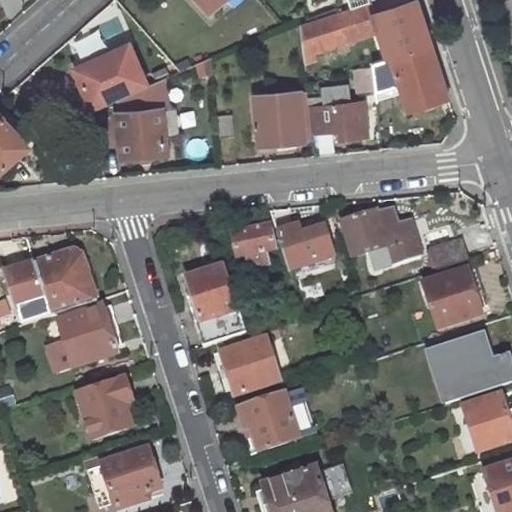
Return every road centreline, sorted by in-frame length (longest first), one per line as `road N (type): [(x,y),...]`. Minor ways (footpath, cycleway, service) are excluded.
road 1 (unclassified): [(127,200),(502,160)]
road 2 (residential): [(224,511),(127,200)]
road 3 (residential): [(450,0),(502,160)]
road 4 (unclassified): [(0,214),(127,200)]
